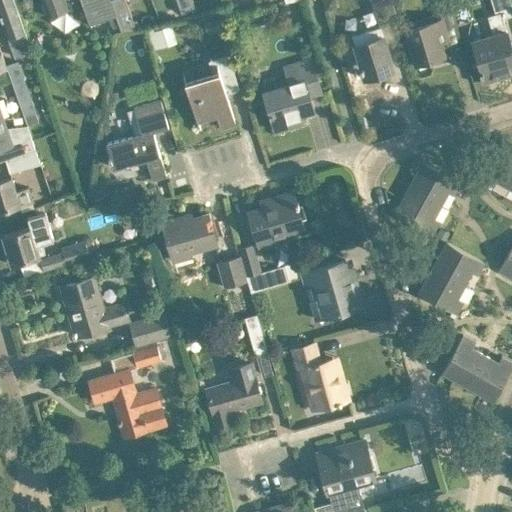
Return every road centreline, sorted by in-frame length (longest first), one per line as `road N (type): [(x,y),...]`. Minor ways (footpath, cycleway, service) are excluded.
road 1 (unclassified): [(425,401),(367,195),(373,161)]
road 2 (unclassified): [(190,152),(202,192),(340,151),(373,161)]
road 3 (unclassified): [(220,467),(242,452),(425,401)]
road 4 (unclassified): [(41,501),(0,356)]
road 5 (unclassified): [(373,161),(388,147),(511,109)]
